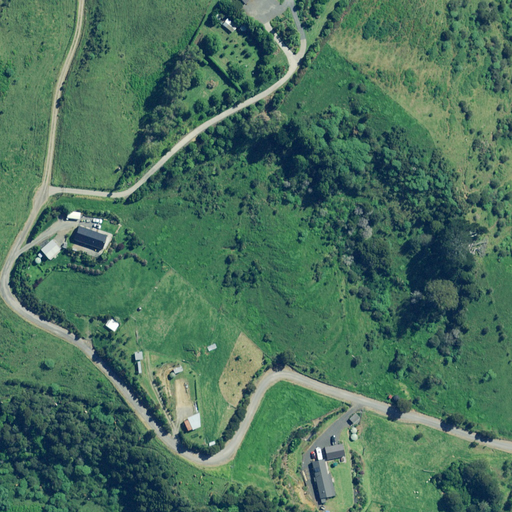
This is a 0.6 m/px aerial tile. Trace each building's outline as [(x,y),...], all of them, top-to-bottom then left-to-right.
[(278,3),(275,0),(269,0),(265,4),(269,10),(278,3)] [(236,27),(226,19),(221,25),(230,33),(236,27)] [(103,249),(107,236),(79,226),(74,239),(103,249)] [(49,259),(61,250),(53,241),(42,250),(49,259)] [(118,324),(111,319),(105,326),(112,331),(118,324)] [(105,340),(99,337),(96,341),(102,345),(105,340)] [(325,474),(321,454),(313,456),(315,461),(310,462),(318,498),(333,495),(328,474),(325,474)]
